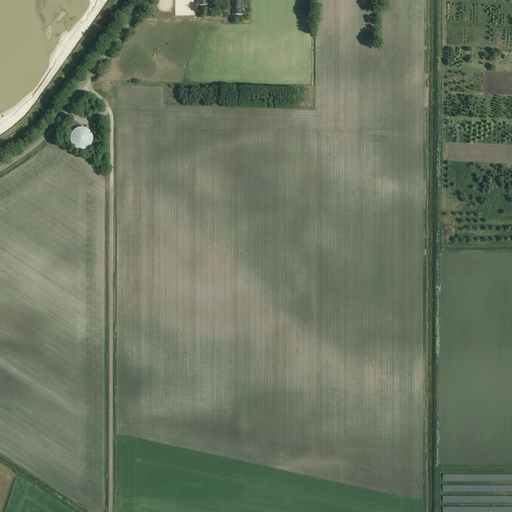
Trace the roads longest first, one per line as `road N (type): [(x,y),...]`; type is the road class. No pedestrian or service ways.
road 1 (track): [(110,511),(112,120),(84,82)]
road 2 (tertiary): [(0,168),(47,132),(145,0)]
